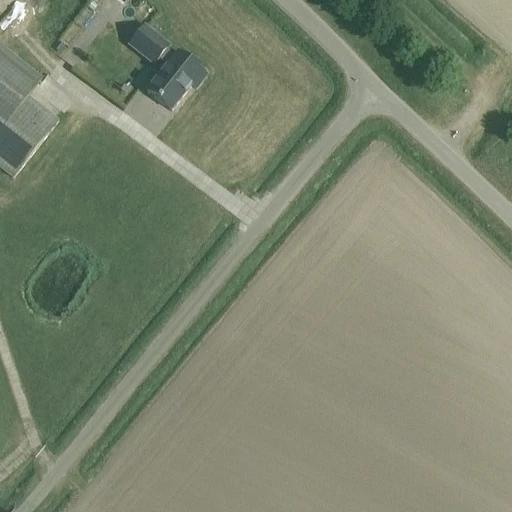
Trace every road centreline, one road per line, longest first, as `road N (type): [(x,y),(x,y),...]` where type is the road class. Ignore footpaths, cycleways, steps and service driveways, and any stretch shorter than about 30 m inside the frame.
road 1 (unclassified): [(23,511),(373,84)]
road 2 (unclassified): [(511,218),(373,84)]
road 3 (track): [(502,84),(411,0)]
road 4 (unclassified): [(373,84),(283,0)]
